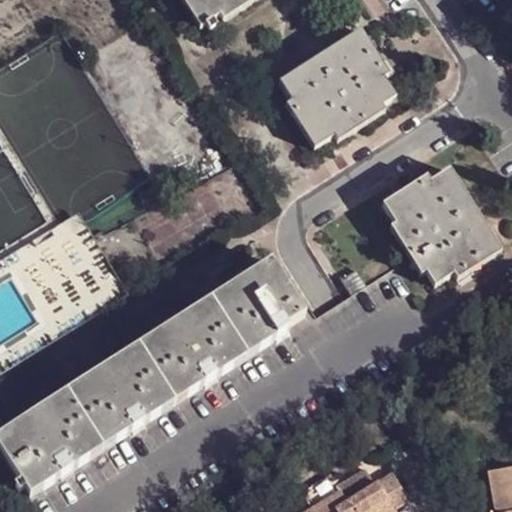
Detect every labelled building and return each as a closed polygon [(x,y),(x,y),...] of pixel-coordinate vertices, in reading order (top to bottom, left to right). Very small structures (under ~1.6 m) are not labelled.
[(180,0),(202,32),(207,28),(188,0),(180,0)] [(188,0),(207,28),(221,20),(252,0),(188,0)] [(252,0),(221,20),(224,24),(261,0),(252,0)] [(361,34),(355,38),(374,66),(379,62),(361,34)] [(355,38),(280,85),(292,106),(320,150),(335,140),(382,110),(395,102),(383,82),(374,66),(355,38)] [(395,76),(385,59),(379,62),(374,66),(383,82),(395,76)] [(315,153),(320,150),(292,106),(286,109),(315,153)] [(386,116),(382,110),(335,140),(338,145),(386,116)] [(499,249),(451,174),(432,186),(387,214),(381,217),(392,232),(421,280),(430,293),(454,279),(470,268),(499,249)] [(383,209),(387,214),(432,186),(429,181),(383,209)] [(68,223),(61,228),(77,254),(96,243),(79,217),(68,223)] [(0,378),(131,299),(96,243),(77,254),(61,228),(0,265),(0,290),(62,252),(88,294),(0,348),(0,378)] [(392,232),(386,236),(416,283),(421,280),(392,232)] [(470,268),(473,274),(503,255),(499,249),(470,268)] [(273,266),(252,279),(256,285),(277,272),(273,266)] [(454,279),(458,285),(475,276),(473,274),(470,268),(454,279)] [(296,303),(277,272),(256,285),(243,292),(186,329),(171,339),(114,376),(100,384),(42,421),(29,430),(0,447),(0,452),(23,489),(26,494),(29,499),(59,478),(71,470),(130,433),(143,425),(203,388),(216,378),(276,340),(288,332),(308,319),(296,303)] [(345,281),(355,299),(370,290),(359,272),(345,281)] [(252,279),(250,277),(238,286),(240,287),(243,292),(256,285),(252,279)] [(240,287),(183,324),(186,329),(243,292),(240,287)] [(181,321),(166,331),(168,333),(171,339),(186,329),(183,324),(181,321)] [(292,338),(288,332),(276,340),(278,345),(279,346),(292,338)] [(171,339),(168,333),(110,370),(114,376),(171,339)] [(276,340),(216,378),(218,382),(278,345),(276,340)] [(108,368),(95,376),(97,378),(100,384),(114,376),(110,370),(108,368)] [(100,384),(97,378),(39,416),(42,421),(100,384)] [(219,385),(218,382),(216,378),(203,388),(205,391),(206,393),(219,385)] [(203,388),(143,425),(145,429),(205,391),(203,388)] [(42,421),(39,416),(25,424),(29,430),(42,421)] [(0,441),(0,447),(29,430),(25,424),(0,441)] [(145,429),(143,425),(130,433),(132,438),(146,430),(145,429)] [(130,433),(71,470),(74,474),(76,477),(134,439),(132,438),(130,433)] [(344,499),(373,481),(360,462),(332,481),(344,499)] [(413,480),(427,475),(422,462),(402,470),(407,483),(413,480)] [(501,511),(511,510),(511,466),(483,472),(490,511),(501,511)] [(74,474),(71,470),(59,478),(62,483),(63,485),(76,477),(74,474)] [(396,511),(393,507),(408,499),(390,471),(373,481),(344,499),(322,511),(396,511)] [(434,495),(427,475),(413,480),(421,500),(434,495)] [(31,504),(62,483),(59,478),(29,499),(28,500),(31,504)] [(26,494),(23,489),(17,493),(20,498),(26,494)]
